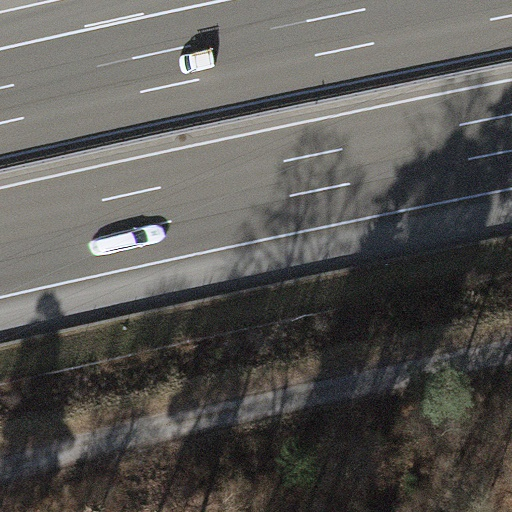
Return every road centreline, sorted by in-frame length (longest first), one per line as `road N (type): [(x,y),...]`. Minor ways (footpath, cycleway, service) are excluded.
road 1 (track): [(0,477),(511,358)]
road 2 (motorway): [(0,243),(511,136)]
road 3 (motorway): [(504,0),(0,105)]
